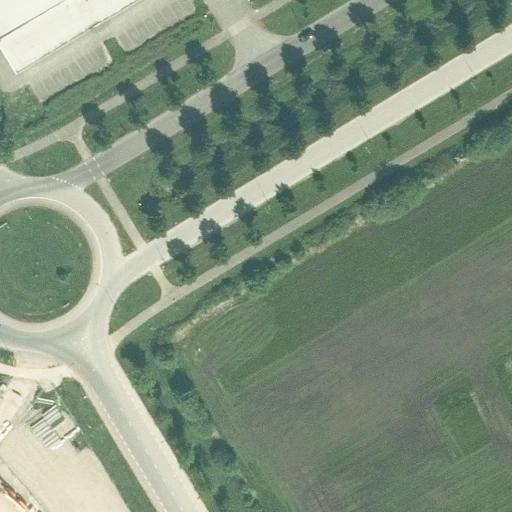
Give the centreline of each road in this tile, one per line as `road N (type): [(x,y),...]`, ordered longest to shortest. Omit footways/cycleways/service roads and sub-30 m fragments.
road 1 (tertiary): [(111,272),(511,38)]
road 2 (tertiary): [(374,0),(59,191)]
road 3 (tertiary): [(181,511),(72,332)]
